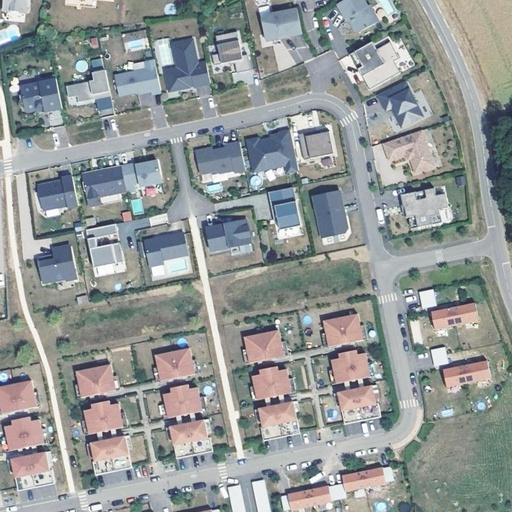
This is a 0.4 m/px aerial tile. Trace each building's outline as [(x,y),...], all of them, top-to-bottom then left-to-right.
[(3,0),(3,11),(27,12),(27,0),(3,0)] [(364,0),(344,0),(338,4),(347,19),(349,18),(351,17),(354,23),(352,24),(356,31),(359,32),(379,21),(370,5),(368,6),(364,0)] [(384,0),(380,5),(388,13),(393,9),(385,0),(384,0)] [(303,34),(298,9),(272,14),(273,17),(263,19),(267,41),(280,38),(280,36),(286,35),(286,37),(303,34)] [(125,51),(148,48),(146,30),(123,33),(125,51)] [(213,54),(215,65),(235,60),(237,72),(252,69),(248,53),(243,55),(238,31),(216,35),(220,53),(213,54)] [(160,67),(174,64),(169,37),(155,40),(160,67)] [(211,83),(207,62),(199,64),(194,39),(173,43),(178,70),(166,73),(170,92),(190,88),(190,85),(195,83),(195,87),(211,83)] [(378,49),(373,41),(350,54),(359,69),(363,67),(366,74),(363,76),(370,90),(402,72),(395,61),(400,58),(391,41),(378,49)] [(102,59),(92,61),(94,71),(104,69),(102,59)] [(153,94),(162,92),(155,59),(145,61),(147,69),(116,75),(120,96),(152,90),(153,94)] [(112,96),(106,70),(94,73),(95,80),(69,86),(71,96),(79,95),(81,102),(97,99),(112,96)] [(63,108),(57,79),(21,86),(26,110),(29,112),(36,111),(38,107),(45,106),(45,109),(46,112),(63,108)] [(406,81),(378,95),(387,111),(392,108),(395,107),(399,114),(396,116),(402,128),(424,116),(406,81)] [(209,85),(197,88),(198,96),(211,94),(209,85)] [(112,96),(97,99),(99,111),(114,108),(112,96)] [(315,123),(298,127),(303,152),(333,146),(329,124),(316,127),(315,123)] [(299,170),(291,130),(280,132),(280,133),(272,135),(272,138),(260,140),(259,138),(248,140),(254,168),(286,162),(288,173),(299,170)] [(423,130),(384,143),(390,161),(407,154),(409,159),(411,159),(416,173),(435,166),(423,130)] [(247,172),(241,144),(231,146),(231,149),(227,150),(214,152),(214,149),(197,153),(202,176),(217,172),(218,175),(236,172),(236,174),(247,172)] [(321,160),(323,167),(333,164),(331,157),(321,160)] [(137,163),(122,166),(126,185),(140,182),(141,186),(162,182),(158,161),(138,165),(137,163)] [(126,185),(122,166),(113,168),(114,170),(94,174),(94,172),(86,173),(84,177),(90,206),(102,204),(100,196),(127,191),(126,185)] [(464,175),(456,177),(457,186),(466,184),(464,175)] [(79,205),(73,176),(63,178),(64,181),(43,185),(40,189),(45,210),(61,207),(61,204),(68,203),(69,208),(79,205)] [(220,183),(207,186),(209,193),(222,190),(220,183)] [(294,187),(269,192),(275,219),(278,218),(281,230),(302,226),(294,187)] [(435,188),(404,194),(406,204),(404,204),(406,213),(407,217),(410,217),(416,216),(418,227),(442,222),(440,209),(449,207),(446,193),(437,195),(435,188)] [(344,207),(341,191),(314,197),(322,237),(346,232),(348,228),(346,216),(342,214),(340,208),(344,207)] [(141,198),(131,199),(132,214),(143,213),(141,198)] [(123,213),(125,222),(133,220),(132,212),(123,213)] [(416,216),(410,217),(412,228),(418,227),(416,216)] [(135,220),(136,228),(149,225),(148,218),(135,220)] [(252,245),(247,221),(235,224),(235,225),(226,227),(225,226),(207,230),(212,253),(252,245)] [(117,224),(106,226),(108,235),(119,233),(117,224)] [(106,226),(87,229),(95,268),(125,261),(121,242),(98,247),(97,237),(108,235),(106,226)] [(184,234),(145,242),(150,268),(151,268),(164,265),(163,261),(189,256),(184,234)] [(324,245),(339,241),(338,235),(322,239),(324,245)] [(78,278),(71,246),(63,248),(63,246),(56,248),(57,253),(55,254),(39,257),(44,283),(67,278),(67,280),(78,278)] [(164,265),(151,268),(153,278),(166,275),(164,265)] [(435,288),(420,291),(423,308),(438,305),(435,288)] [(87,295),(76,297),(78,304),(88,302),(87,295)] [(475,302),(431,311),(434,328),(478,319),(475,302)] [(360,313),(325,321),(327,333),(330,347),(365,340),(362,326),(360,313)] [(280,330),(245,337),(248,349),(251,363),(286,356),(283,342),(280,330)] [(446,345),(432,348),(435,365),(450,362),(446,345)] [(191,348),(156,355),(159,367),(162,381),(197,374),(194,360),(191,348)] [(341,358),(333,360),(334,369),(337,384),(372,377),(370,362),(368,353),(359,354),(358,350),(340,354),(341,358)] [(486,360),(443,368),(446,385),(490,376),(486,360)] [(112,364),(77,371),(80,383),(83,397),(117,390),(114,376),(112,364)] [(262,374),(253,376),(255,386),(258,400),(293,392),(290,379),(288,369),(280,371),(279,366),(261,370),(262,374)] [(0,403),(2,414),(37,407),(34,393),(31,380),(0,387),(0,403)] [(173,392),(164,394),(167,404),(169,418),(204,411),(201,397),(199,387),(191,389),(190,384),(172,388),(173,392)] [(374,385),(339,392),(342,406),(346,424),(382,417),(380,403),(378,403),(377,399),(374,385)] [(94,408),(85,410),(87,420),(90,434),(125,427),(122,413),(120,403),(112,405),(111,400),(93,404),(94,408)] [(295,402),(260,409),(263,423),(264,427),(262,427),(265,441),(301,433),(298,416),(295,402)] [(7,437),(10,450),(45,443),(42,429),(40,420),(31,421),(30,417),(12,421),(13,425),(5,427),(7,437)] [(206,420),(171,427),(174,441),(178,458),(214,451),(211,437),(210,438),(209,434),(206,420)] [(94,461),(97,475),(133,468),(129,450),(127,436),(126,435),(92,443),(95,457),(96,461),(94,461)] [(46,452),(12,459),(15,473),(18,491),(55,483),(52,470),(50,470),(49,466),(46,452)] [(289,494),(282,496),(285,511),(292,510),(292,511),(333,502),(349,499),(347,492),(388,484),(388,483),(396,482),(392,466),(384,468),(384,467),(343,475),(345,483),(330,486),(330,485),(289,494)] [(270,511),(265,480),(256,482),(261,511),(270,511)] [(244,511),(239,485),(230,487),(234,511),(244,511)]
